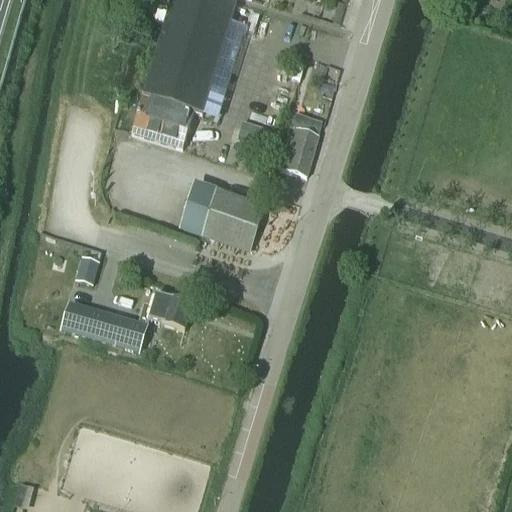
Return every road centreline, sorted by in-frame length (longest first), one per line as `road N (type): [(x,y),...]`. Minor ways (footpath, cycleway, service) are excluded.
road 1 (unclassified): [(227,511),(382,0)]
road 2 (unknown): [(148,255),(161,187),(174,168),(220,165),(324,194)]
